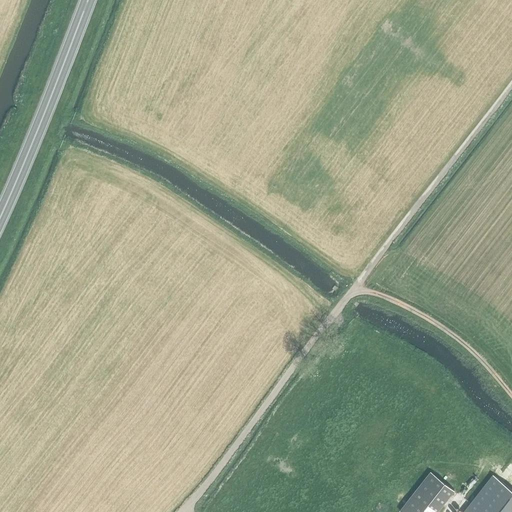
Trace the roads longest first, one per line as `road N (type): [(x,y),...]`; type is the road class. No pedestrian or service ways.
road 1 (track): [(184,511),(354,286)]
road 2 (track): [(354,286),(511,83)]
road 3 (trunk): [(0,215),(84,0)]
